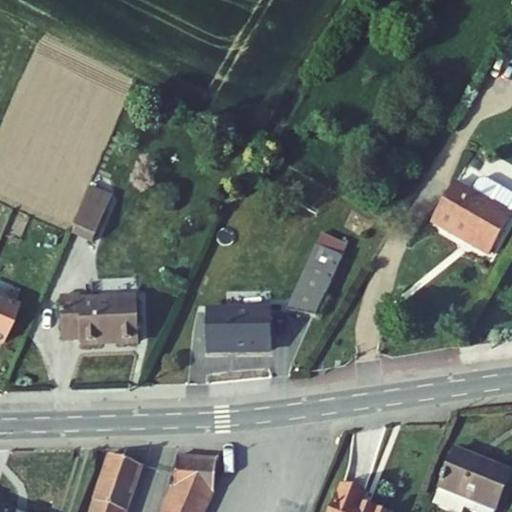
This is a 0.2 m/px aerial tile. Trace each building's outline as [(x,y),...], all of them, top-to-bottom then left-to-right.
[(451,187),(430,228),(491,259),(511,220),(511,217),(510,217),(511,213),(511,195),(492,185),(478,185),(471,198),(451,187)] [(114,196),(96,189),(91,203),(108,210),(114,196)] [(87,201),(73,232),(94,241),(108,210),(91,203),(87,201)] [(316,262),(288,307),(320,313),(342,277),(316,262)] [(81,339),(81,347),(138,345),(138,303),(83,304),(83,296),(60,297),(59,339),(81,339)] [(0,342),(16,305),(0,298),(0,342)] [(212,304),(211,347),(274,348),(274,304),(212,304)] [(490,511),(506,469),(452,449),(428,511),(460,511),(461,508),(471,511),(490,511)] [(114,511),(135,462),(107,452),(82,511),(114,511)] [(213,458),(171,452),(166,477),(160,474),(147,511),(149,511),(198,511),(203,502),(213,458)] [(356,492),(331,484),(321,511),(375,511),(351,503),(356,492)]
